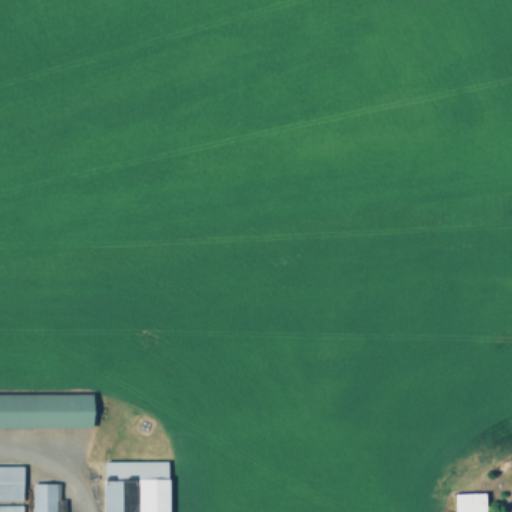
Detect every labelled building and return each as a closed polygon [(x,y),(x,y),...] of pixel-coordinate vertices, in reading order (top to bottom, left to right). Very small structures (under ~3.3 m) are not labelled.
[(0,395),(92,395),(92,426),(0,426),(0,395)] [(168,460),(168,511),(104,511),(104,460),(168,460)] [(0,466),(23,466),(23,501),(0,500),(0,466)] [(66,499),(66,511),(32,511),(33,483),(60,483),(60,499),(66,499)] [(482,511),(454,511),(454,494),(481,493),(482,511)]
